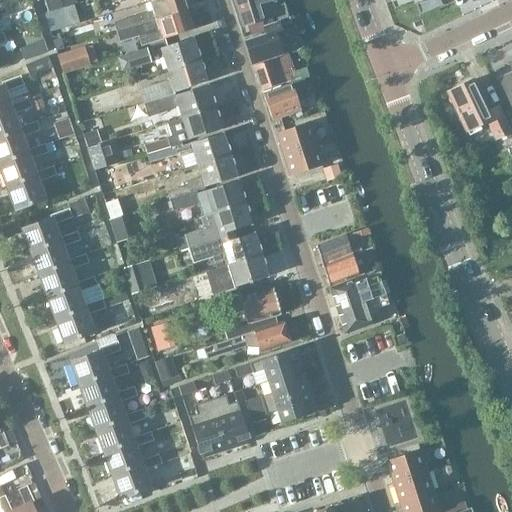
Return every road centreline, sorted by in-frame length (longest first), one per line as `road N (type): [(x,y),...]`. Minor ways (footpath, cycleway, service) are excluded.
road 1 (unclassified): [(383,511),(219,0)]
road 2 (tertiary): [(511,382),(450,245),(387,67)]
road 3 (residential): [(0,365),(66,511)]
road 4 (residential): [(387,67),(511,8)]
